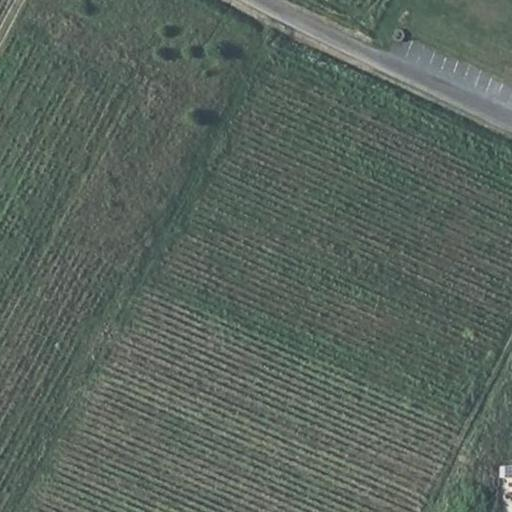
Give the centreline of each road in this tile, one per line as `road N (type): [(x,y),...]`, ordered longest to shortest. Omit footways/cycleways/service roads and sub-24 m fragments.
road 1 (unclassified): [(248,0),(511,123)]
road 2 (track): [(511,332),(457,437),(462,463),(511,481)]
